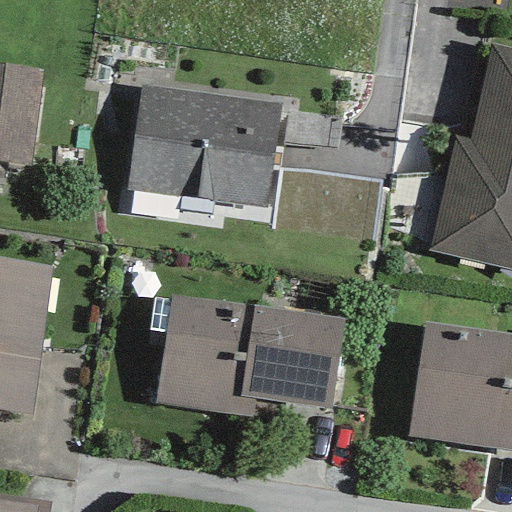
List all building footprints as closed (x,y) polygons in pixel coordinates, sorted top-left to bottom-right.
[(454,135),(428,251),(511,269),(511,49),(491,45),(470,138),(454,135)] [(0,163),(29,167),(41,70),(0,64),(0,163)] [(278,106),(140,88),(127,190),(265,207),(278,106)] [(337,150),(341,118),(288,111),(283,143),(337,150)] [(279,240),(384,250),(390,189),(284,179),(279,240)] [(51,265),(0,258),(0,411),(32,416),(51,265)] [(342,319),(170,295),(169,300),(165,333),(154,402),(251,416),(254,398),(329,408),(342,319)] [(165,333),(169,300),(151,297),(147,331),(165,333)] [(511,335),(423,322),(408,437),(511,450),(511,335)] [(0,495),(0,500),(37,505),(36,511),(48,511),(50,503),(0,495)] [(0,500),(0,511),(36,511),(37,505),(0,500)]
